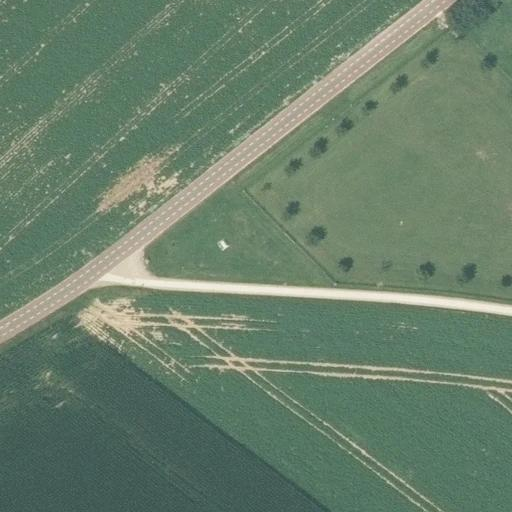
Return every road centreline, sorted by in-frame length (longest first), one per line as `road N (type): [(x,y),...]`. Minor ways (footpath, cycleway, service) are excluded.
road 1 (tertiary): [(95,270),(440,0)]
road 2 (unclassified): [(95,270),(162,284),(511,311)]
